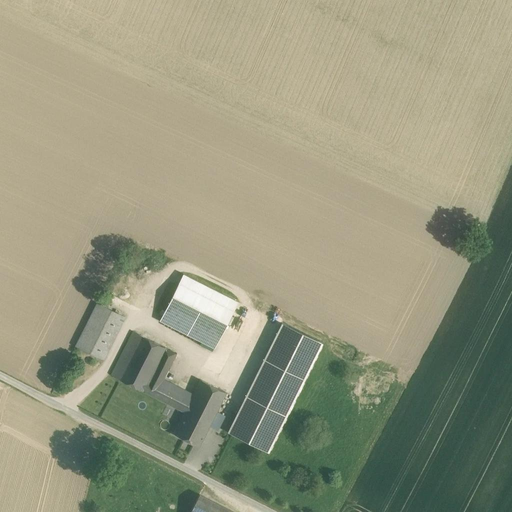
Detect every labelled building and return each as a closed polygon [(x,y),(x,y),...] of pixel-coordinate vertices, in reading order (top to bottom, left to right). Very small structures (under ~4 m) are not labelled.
[(232,311),(179,284),(160,321),(214,348),(232,311)] [(98,303),(76,346),(103,360),(125,317),(98,303)] [(282,323),(229,431),(268,450),(321,343),(282,323)] [(133,331),(111,375),(119,379),(141,335),(133,331)] [(141,335),(119,379),(142,391),(164,347),(141,335)] [(164,347),(142,391),(185,412),(186,410),(194,394),(164,379),(177,353),(164,347)] [(226,392),(201,380),(194,394),(186,410),(211,422),(216,412),(226,392)] [(211,422),(186,410),(185,412),(174,433),(199,446),(209,425),(211,422)] [(225,416),(216,412),(211,422),(209,425),(218,429),(225,416)] [(234,511),(199,494),(190,511),(234,511)]
